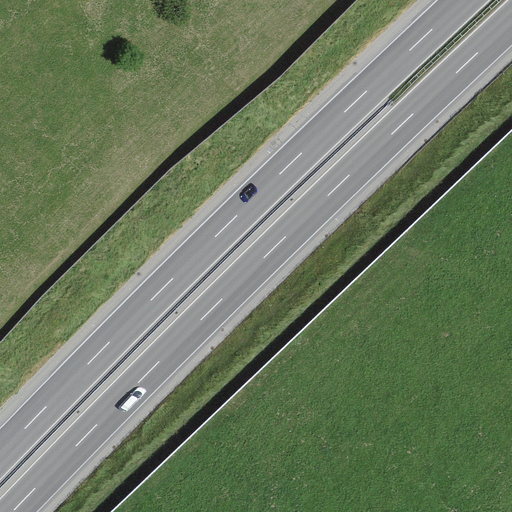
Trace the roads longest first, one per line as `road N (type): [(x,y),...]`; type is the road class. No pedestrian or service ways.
road 1 (motorway): [(6,511),(511,14)]
road 2 (motorway): [(457,0),(0,448)]
